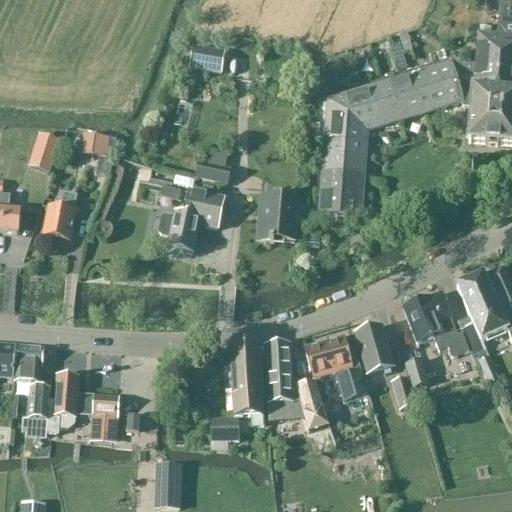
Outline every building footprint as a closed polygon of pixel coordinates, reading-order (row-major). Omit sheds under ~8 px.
[(511,0),(500,0),(497,39),(491,39),(480,38),(477,38),(476,51),(474,68),(457,67),(455,63),(327,102),(318,219),(362,222),(368,136),(461,107),(464,110),(469,111),(467,147),(511,150),(511,0)] [(480,30),(480,38),(491,39),(491,31),(480,30)] [(188,72),(221,77),(225,55),(192,50),(188,72)] [(337,83),(324,87),(326,96),(340,92),(337,83)] [(109,141),(83,137),(80,158),(100,161),(97,181),(109,183),(115,144),(109,143),(109,141)] [(45,139),(35,169),(50,174),(60,144),(45,139)] [(199,152),(196,167),(199,168),(196,182),(227,189),(230,174),(208,170),(211,154),(199,152)] [(188,188),(191,178),(172,173),(170,184),(188,188)] [(151,181),(150,187),(163,190),(171,192),(172,186),(151,181)] [(8,214),(9,200),(1,199),(2,186),(0,185),(0,235),(18,237),(20,215),(8,214)] [(220,220),(224,202),(187,194),(183,217),(174,215),(173,220),(166,219),(161,222),(158,233),(161,237),(169,239),(166,253),(193,259),(198,231),(218,234),(220,220)] [(76,217),(73,216),(76,201),(64,198),(60,213),(48,210),(42,240),(70,247),(76,217)] [(304,228),(305,207),(298,206),(298,203),(262,200),(258,245),(270,246),(270,248),(274,249),(274,244),(294,246),(296,227),(304,228)] [(317,229),(309,228),(308,238),(316,239),(317,229)] [(511,348),(511,347),(511,300),(501,273),(494,275),(458,291),(469,317),(471,320),(464,323),(467,329),(459,333),(460,334),(461,333),(473,360),(476,359),(489,388),(498,384),(484,355),(485,355),(483,351),(482,346),(508,335),(511,348)] [(455,334),(451,323),(441,296),(428,300),(402,311),(416,348),(432,341),(438,356),(448,353),(451,362),(469,356),(472,360),(473,360),(461,333),(460,334),(461,336),(457,338),(455,334)] [(394,372),(393,370),(382,329),(353,337),(366,380),(394,372)] [(343,342),(305,353),(314,384),(316,384),(332,379),(335,378),(343,408),(368,400),(361,374),(353,376),(346,352),(343,342)] [(265,407),(293,405),(290,347),(263,349),(265,407)] [(17,350),(15,350),(0,348),(0,382),(13,383),(13,386),(14,386),(17,350)] [(263,430),(264,421),(260,348),(229,351),(232,422),(250,422),(250,431),(263,430)] [(17,350),(14,386),(31,387),(31,391),(29,391),(27,423),(48,425),(50,404),(50,392),(40,392),(43,351),(17,350)] [(421,364),(405,368),(413,393),(428,389),(421,364)] [(75,422),(80,382),(55,379),(53,404),(50,404),(48,425),(47,438),(59,439),(59,432),(69,433),(75,428),(75,422)] [(407,382),(391,387),(401,415),(416,411),(407,382)] [(319,411),(315,391),(299,394),(302,414),(319,411)] [(119,402),(94,400),(91,446),(116,448),(119,402)] [(305,421),(311,434),(325,427),(319,414),(305,421)] [(139,437),(140,421),(128,419),(126,436),(139,437)] [(238,422),(232,422),(211,422),(210,446),(238,446),(238,422)] [(155,469),(154,485),(167,485),(165,511),(179,511),(181,470),(155,469)]
